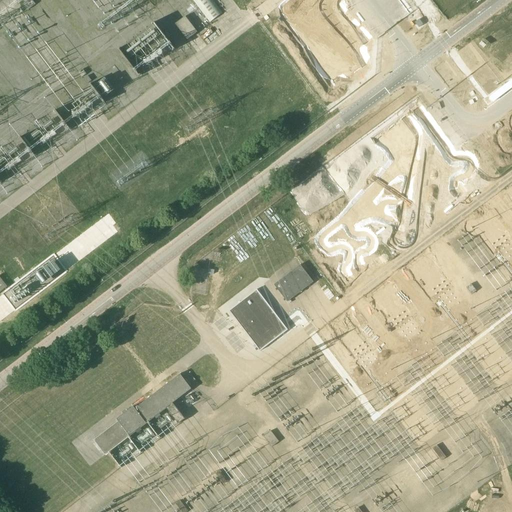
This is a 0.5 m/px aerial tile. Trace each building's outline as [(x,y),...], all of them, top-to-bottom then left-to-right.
[(208,0),(194,0),(210,21),(219,14),(208,0)] [(185,16),(175,24),(187,39),(197,31),(185,16)] [(135,75),(173,45),(154,21),(116,51),(135,75)] [(93,82),(100,96),(110,91),(103,77),(93,82)] [(300,265),(274,284),(287,301),(313,281),(300,265)] [(229,311),(261,352),(287,330),(257,289),(229,311)] [(190,388),(179,374),(134,409),(132,407),(116,419),(118,421),(93,440),(105,454),(166,407),(179,423),(185,418),(172,403),(190,388)]
